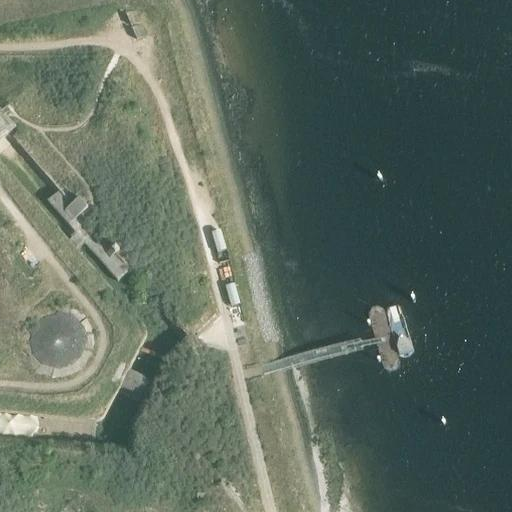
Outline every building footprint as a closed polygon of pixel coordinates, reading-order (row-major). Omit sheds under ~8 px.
[(0,107),(0,141),(17,127),(0,107)] [(0,410),(93,418),(97,417),(101,414),(118,386),(146,402),(157,383),(128,367),(143,336),(145,334),(144,329),(142,326),(101,278),(0,164),(0,410)] [(60,196),(52,204),(122,283),(130,276),(60,196)] [(74,220),(88,207),(79,197),(65,209),(74,220)] [(225,250),(219,231),(211,233),(217,253),(225,250)] [(233,287),(225,290),(230,308),(238,306),(233,287)] [(240,511),(221,481),(187,503),(192,511),(240,511)]
